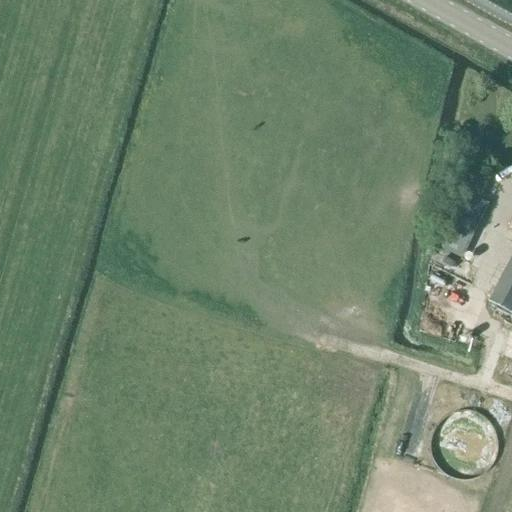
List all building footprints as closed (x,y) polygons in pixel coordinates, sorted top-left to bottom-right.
[(474,156),(480,145),(470,139),(464,150),(474,156)] [(463,259),(489,204),(477,199),(487,177),(464,168),(454,188),(461,191),(435,246),(463,259)] [(511,315),(511,258),(488,304),(511,315)] [(471,414),(465,414),(459,414),(453,416),(448,418),(443,422),(439,426),(435,431),(433,436),(431,442),(431,448),(431,453),(433,459),(435,464),(439,469),(443,473),(448,477),(453,479),(459,481),(465,481),(471,481),(476,479),(482,477),(487,473),(491,469),(494,464),(497,459),(498,453),(499,448),(498,442),(497,436),(494,431),(491,426),(487,422),(482,418),(476,416),(471,414)] [(395,459),(412,464),(419,440),(403,435),(395,459)]
